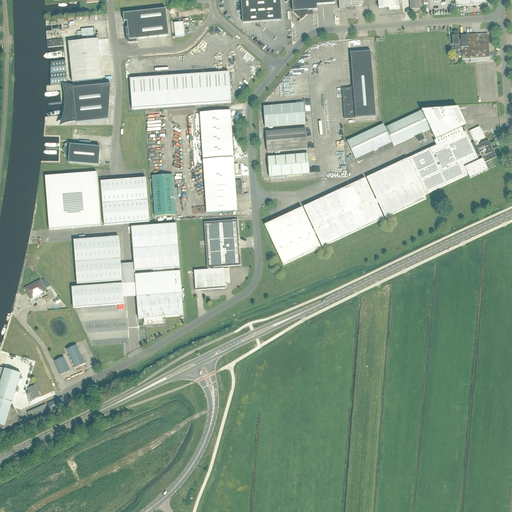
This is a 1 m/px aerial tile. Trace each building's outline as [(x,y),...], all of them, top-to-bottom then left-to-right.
[(240,0),(243,24),(282,21),(280,0),(240,0)] [(334,0),(291,0),(293,12),(301,20),(308,14),(308,13),(311,13),(311,11),(317,10),(317,5),(335,4),(334,0)] [(397,0),(377,0),(378,9),(388,8),(389,11),(400,10),(399,4),(398,4),(397,0)] [(419,0),(409,0),(410,9),(415,9),(420,8),(419,0)] [(125,28),(127,40),(127,41),(127,42),(128,42),(128,43),(129,43),(130,44),(131,44),(137,43),(137,40),(169,36),(166,9),(123,14),(124,22),(127,22),(128,28),(125,28)] [(188,22),(174,24),(175,38),(183,37),(185,35),(184,27),(188,27),(189,26),(188,22)] [(81,32),(77,32),(77,36),(81,36),(82,42),(94,40),(93,28),(81,30),(81,32)] [(489,45),(488,45),(487,35),(476,36),(476,35),(460,36),(460,40),(461,50),(462,60),(489,58),(489,45)] [(459,36),(452,36),(452,46),(454,46),(454,51),(461,50),(460,40),(459,40),(459,36)] [(68,43),(72,83),(102,80),(98,40),(94,40),(82,42),(68,43)] [(428,54),(432,59),(437,55),(433,50),(428,54)] [(342,89),(343,103),(344,119),(355,118),(376,117),(370,52),(350,53),(353,88),(342,89)] [(130,80),(132,110),(231,103),(229,73),(130,80)] [(64,120),(62,125),(66,123),(69,122),(73,122),(76,121),(77,124),(108,121),(111,85),(73,89),(64,87),(66,95),(67,100),(67,105),(66,110),(65,115),(64,120)] [(304,104),(263,107),(265,127),(305,124),(304,104)] [(484,162),(495,157),(488,142),(478,146),(478,145),(479,141),(479,140),(484,137),(479,127),(469,132),(474,142),(476,147),(473,149),(465,132),(464,133),(462,129),(466,127),(458,108),(421,111),(385,128),(383,125),(347,142),(355,160),(392,143),(393,147),(430,130),(435,141),(434,141),(436,146),(366,178),(376,200),(375,200),(365,179),(303,207),(264,226),(283,266),(384,219),(377,204),(378,204),(385,218),(426,199),(424,196),(468,176),(469,179),(488,171),(484,162)] [(200,113),(204,180),(235,178),(230,111),(200,113)] [(306,129),(266,132),(267,153),(307,149),(306,129)] [(100,148),(70,145),(70,143),(69,143),(67,144),(66,144),(65,145),(64,146),(63,146),(64,146),(65,145),(65,146),(65,147),(64,148),(64,150),(63,152),(64,153),(64,154),(65,155),(64,155),(63,155),(63,156),(64,156),(65,157),(67,158),(68,158),(69,158),(69,164),(99,166),(100,148)] [(268,158),(269,178),(309,175),(308,154),(268,158)] [(45,177),(49,230),(101,226),(97,173),(45,177)] [(172,175),(152,177),(155,217),(175,216),(172,175)] [(235,181),(235,178),(204,180),(207,214),(237,212),(236,196),(235,181)] [(101,182),(104,226),(149,222),(146,179),(101,182)] [(224,269),(214,270),(214,268),(241,266),(238,221),(204,223),(207,270),(194,271),(195,291),(225,289),(225,284),(230,284),(229,269),(224,269)] [(176,224),(132,228),(135,271),(175,268),(180,268),(176,224)] [(122,281),(120,247),(119,237),(74,241),(74,250),(77,284),(122,281)] [(180,272),(135,275),(138,319),(144,318),(144,324),(148,324),(148,325),(148,324),(152,323),(152,324),(152,323),(162,323),(161,317),(183,316),(180,272)] [(40,281),(25,289),(29,297),(31,301),(41,296),(40,294),(46,291),(40,281)] [(122,284),(72,288),(73,308),(124,304),(122,284)] [(48,296),(43,298),(45,303),(50,301),(55,298),(51,291),(46,293),(48,296)] [(67,350),(69,355),(75,369),(85,364),(77,345),(67,350)] [(54,362),(61,375),(70,371),(64,358),(54,362)] [(0,430),(22,420),(20,421),(15,408),(11,407),(21,374),(0,367),(0,430)] [(26,393),(28,397),(31,396),(33,400),(39,397),(34,386),(27,389),(29,392),(26,393)] [(63,397),(47,404),(50,412),(66,405),(63,397)] [(46,405),(27,413),(30,419),(48,411),(46,405)]
